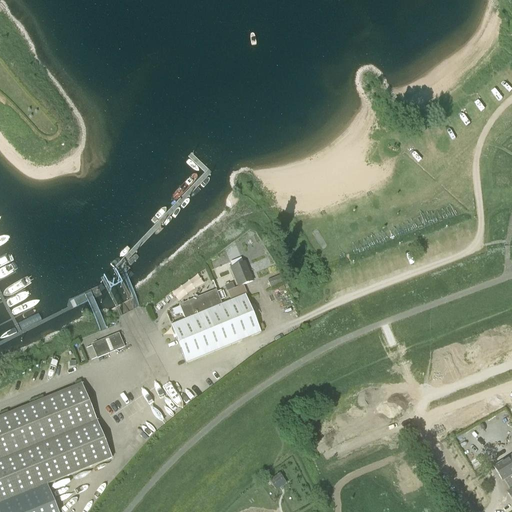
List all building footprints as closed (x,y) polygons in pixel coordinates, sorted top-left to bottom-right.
[(241,259),(230,263),(232,268),(231,268),(239,287),(253,282),(245,263),(242,264),(241,259)] [(188,288),(207,281),(202,269),(190,273),(193,281),(179,287),(181,291),(188,288)] [(279,276),(267,281),(270,288),(282,283),(279,276)] [(230,302),(240,297),(237,290),(235,290),(233,291),(231,285),(224,288),(230,302)] [(230,302),(222,305),(216,291),(197,298),(194,297),(193,300),(179,306),(179,307),(182,314),(185,320),(171,326),(186,363),(260,333),(246,299),(245,295),(240,297),(230,302)] [(179,307),(172,310),(174,317),(182,314),(179,307)] [(118,334),(91,345),(97,359),(124,348),(118,334)] [(469,368),(469,372),(474,372),(474,368),(481,368),(481,347),(469,347),(469,354),(469,368)] [(457,354),(457,375),(469,375),(474,375),(474,372),(469,372),(469,368),(469,354),(457,354)] [(429,380),(429,384),(433,383),(433,380),(440,380),(440,358),(429,358),(429,366),(429,380)] [(417,387),(417,391),(422,391),(422,387),(429,387),(429,384),(429,380),(429,366),(417,366),(417,373),(417,387)] [(511,377),(509,369),(500,373),(503,382),(511,378),(511,377)] [(405,373),(405,395),(417,395),(422,395),(422,391),(417,391),(417,387),(417,373),(405,373)] [(57,511),(47,485),(112,459),(81,384),(0,417),(0,511),(57,511)] [(360,386),(360,415),(371,415),(371,386),(360,386)] [(331,423),(331,427),(336,427),(336,423),(343,423),(343,402),(331,402),(331,409),(331,423)] [(319,409),(319,430),(331,430),(336,430),(336,427),(331,427),(331,423),(331,409),(319,409)] [(403,409),(394,412),(398,422),(407,418),(403,409)] [(511,456),(493,467),(502,482),(504,481),(510,491),(507,493),(511,502),(511,456)] [(269,482),(272,487),(283,479),(280,474),(269,482)]
